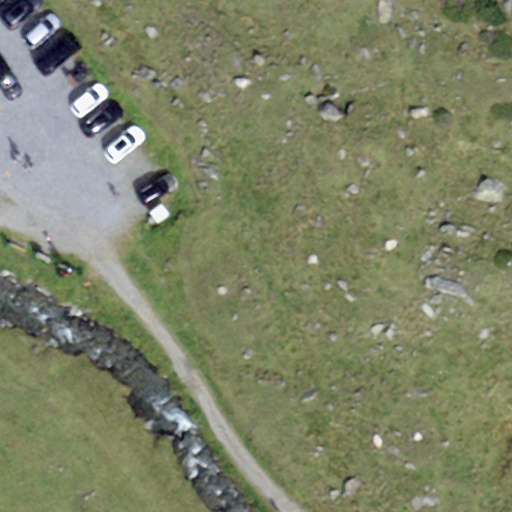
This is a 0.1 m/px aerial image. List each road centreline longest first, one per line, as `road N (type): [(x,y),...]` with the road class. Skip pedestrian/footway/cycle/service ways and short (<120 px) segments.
road 1 (track): [(114,269),(261,489),(288,511)]
road 2 (tertiary): [(0,114),(35,176),(114,269)]
